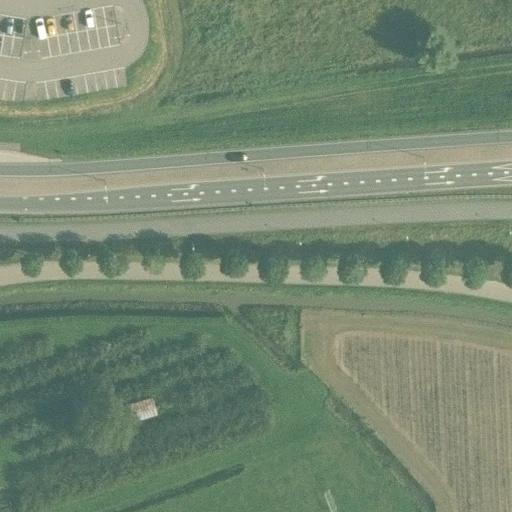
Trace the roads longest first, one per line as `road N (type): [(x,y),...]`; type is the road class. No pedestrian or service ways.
road 1 (unclassified): [(0,274),(334,274),(511,294)]
road 2 (secondary): [(511,136),(0,169)]
road 3 (secondary): [(0,205),(511,178)]
road 4 (unclassified): [(511,212),(0,234)]
